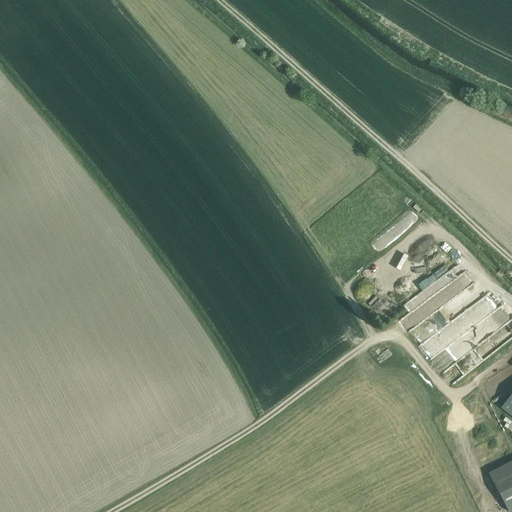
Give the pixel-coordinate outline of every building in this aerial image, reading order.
[(397,258),(406,256),(403,248),(394,250),(397,258)] [(460,273),(421,301),(432,315),(471,287),(460,273)] [(474,290),(438,321),(448,332),(461,321),(459,318),(482,299),(474,290)] [(447,335),(451,341),(455,338),(458,342),(504,311),(497,300),(447,335)] [(471,350),(462,358),(465,362),(474,354),(471,350)]
